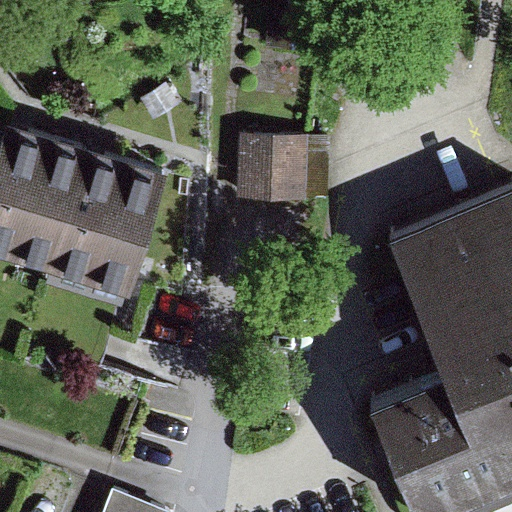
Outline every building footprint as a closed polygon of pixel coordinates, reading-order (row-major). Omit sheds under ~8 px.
[(267,2),(266,38),(290,39),(292,3),(267,2)] [(89,129),(7,105),(0,129),(0,236),(52,252),(89,129)] [(242,125),(238,188),(326,193),(329,130),(242,125)] [(168,153),(89,129),(52,252),(45,274),(124,298),(168,153)] [(511,459),(511,166),(391,218),(445,348),(372,378),(421,497),(511,459)] [(165,511),(170,502),(114,479),(100,511),(165,511)]
